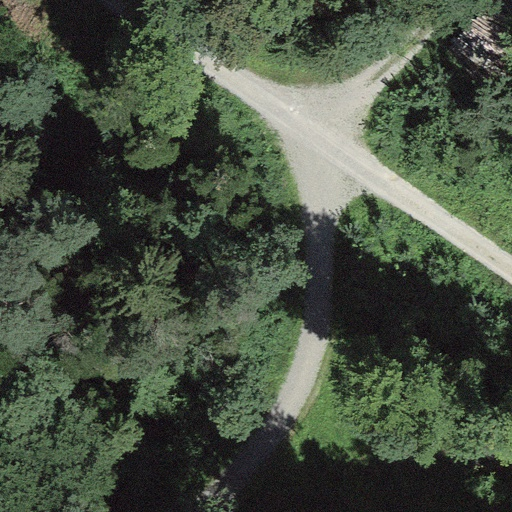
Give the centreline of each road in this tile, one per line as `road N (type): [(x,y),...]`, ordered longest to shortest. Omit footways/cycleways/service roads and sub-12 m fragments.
road 1 (track): [(202,511),(291,412),(317,332),(324,218),(318,127)]
road 2 (track): [(511,271),(318,127)]
road 3 (track): [(318,127),(127,0)]
road 4 (track): [(459,0),(410,54),(318,127)]
